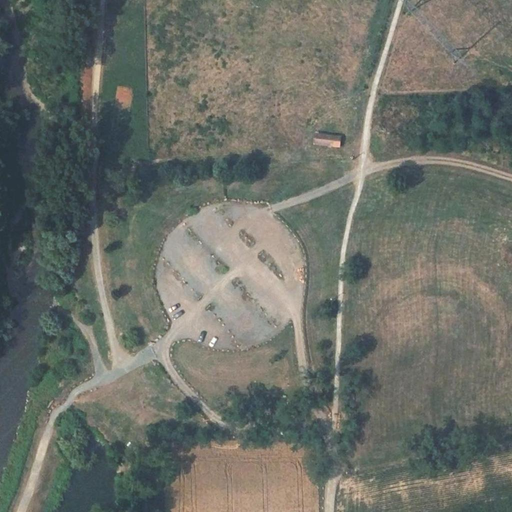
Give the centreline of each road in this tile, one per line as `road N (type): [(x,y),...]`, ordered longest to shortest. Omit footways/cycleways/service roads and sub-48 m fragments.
road 1 (unclassified): [(329,511),(334,427),(238,427),(211,416),(159,350),(178,328)]
road 2 (track): [(247,216),(401,161),(439,159),(511,177)]
